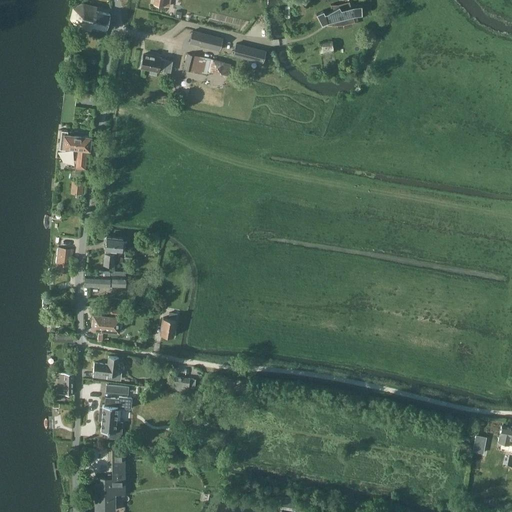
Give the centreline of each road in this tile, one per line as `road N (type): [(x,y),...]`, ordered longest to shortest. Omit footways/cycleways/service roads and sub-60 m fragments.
road 1 (unclassified): [(75,511),(78,284),(116,0)]
road 2 (track): [(80,345),(306,374),(511,414)]
